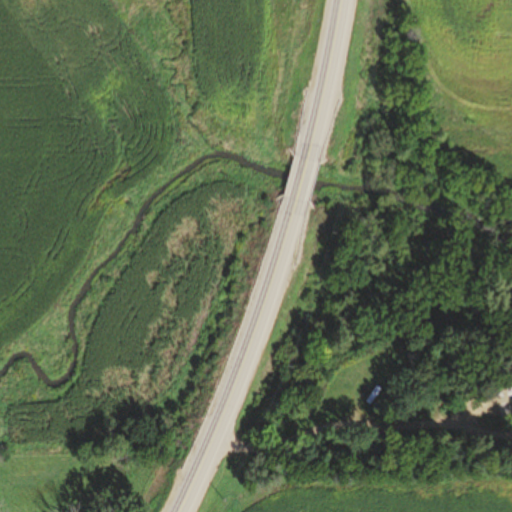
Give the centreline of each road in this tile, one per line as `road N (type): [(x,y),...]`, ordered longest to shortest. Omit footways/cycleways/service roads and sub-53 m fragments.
road 1 (primary): [(179,511),(230,392),(295,196)]
road 2 (primary): [(305,158),(336,0)]
